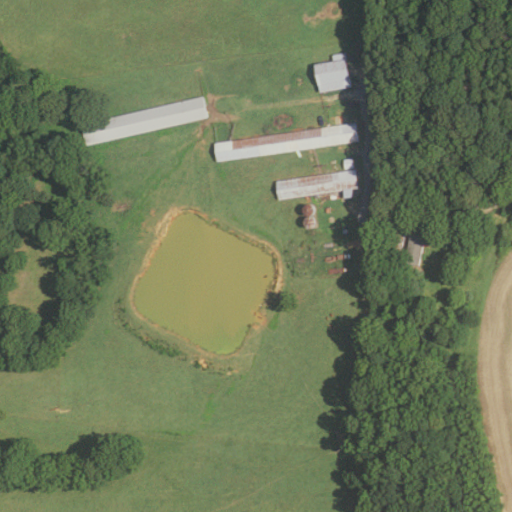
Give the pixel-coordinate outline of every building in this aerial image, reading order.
[(322,92),(317,64),(335,61),(334,53),(347,51),(353,87),(322,92)] [(88,145),(83,123),(204,95),(209,117),(88,145)] [(219,162),(217,142),(358,122),(360,141),(219,162)] [(354,158),(355,168),(346,169),(345,159),(354,158)] [(281,199),(278,181),(357,169),(360,187),(354,188),(355,197),(347,198),(345,189),(281,199)] [(397,206),(396,222),(386,222),(387,206),(397,206)] [(421,264),(406,261),(413,227),(428,231),(421,264)] [(426,337),(416,336),(418,327),(427,329),(426,337)]
